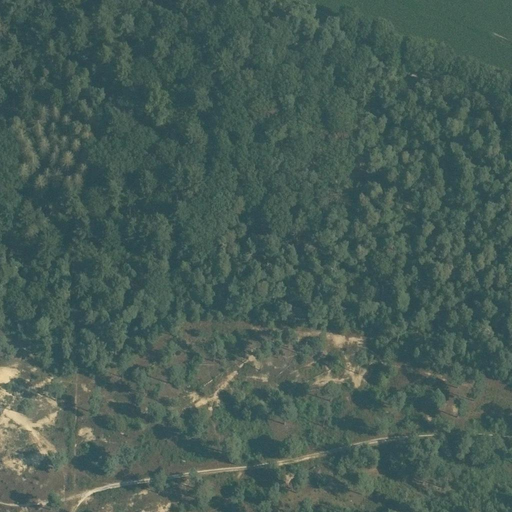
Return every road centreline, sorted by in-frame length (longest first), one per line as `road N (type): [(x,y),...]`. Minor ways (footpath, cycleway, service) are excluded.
road 1 (track): [(511,101),(241,0)]
road 2 (track): [(71,482),(71,315)]
road 3 (track): [(368,50),(344,191)]
